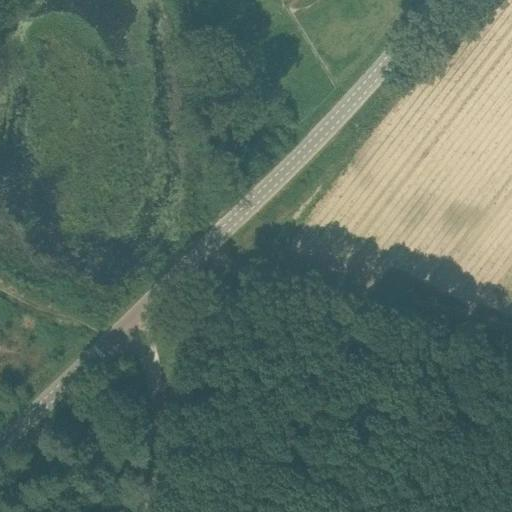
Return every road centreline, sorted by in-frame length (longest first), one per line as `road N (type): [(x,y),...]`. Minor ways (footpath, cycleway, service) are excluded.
road 1 (unclassified): [(128,323),(309,146),(438,0)]
road 2 (track): [(139,511),(156,390),(128,323)]
road 3 (unclassified): [(128,323),(0,447)]
